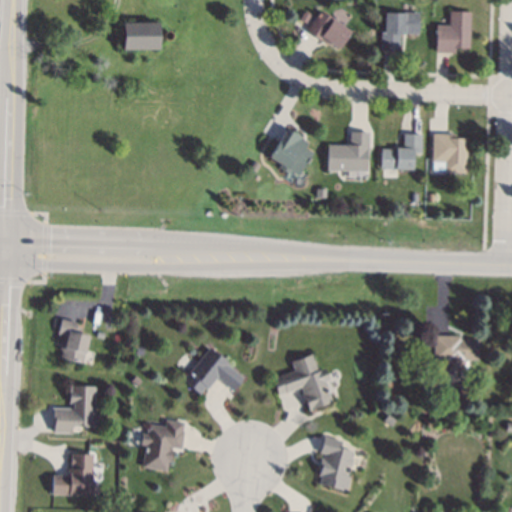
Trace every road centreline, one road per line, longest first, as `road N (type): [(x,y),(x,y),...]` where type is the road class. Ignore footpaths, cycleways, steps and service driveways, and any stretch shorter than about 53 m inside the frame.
road 1 (tertiary): [(0,263),(393,261)]
road 2 (residential): [(511,95),(326,87),(280,61),(258,21)]
road 3 (secondary): [(10,237),(2,511)]
road 4 (tertiary): [(393,261),(155,241)]
road 5 (secondary): [(15,40),(10,237)]
road 6 (residential): [(505,263),(511,95)]
road 7 (tertiary): [(155,241),(10,237)]
